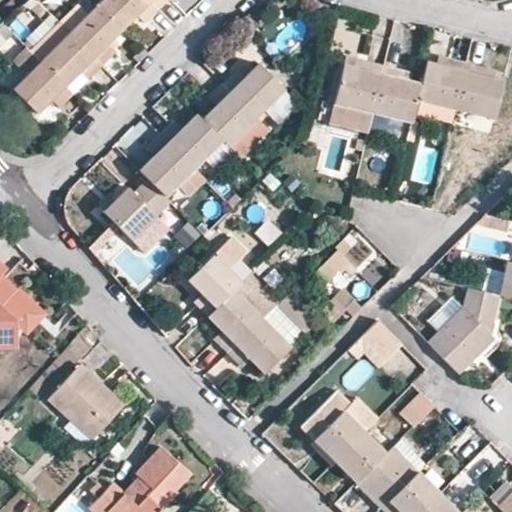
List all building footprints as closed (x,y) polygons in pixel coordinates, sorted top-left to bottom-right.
[(144,24),(158,9),(149,0),(100,0),(97,4),(123,30),(136,16),(144,24)] [(149,0),(158,9),(167,0),(149,0)] [(59,22),(69,32),(88,14),(77,3),(59,22)] [(69,32),(103,65),(115,54),(108,46),(123,30),(97,4),(88,14),(69,32)] [(87,81),(103,65),(69,32),(59,22),(30,50),(40,61),(66,87),(79,74),(87,81)] [(438,54),(435,63),(448,67),(451,58),(438,54)] [(365,69),(367,61),(344,55),(343,63),(365,69)] [(435,63),(427,61),(421,82),(417,99),(454,109),(466,61),(451,58),(448,67),(435,63)] [(60,108),(74,95),(66,87),(40,61),(11,89),(37,114),(51,100),(60,108)] [(372,113),(384,64),(367,61),(365,69),(343,63),(332,103),(372,113)] [(481,65),(466,61),(454,109),(494,118),(503,79),(492,77),(479,74),(481,65)] [(231,72),(220,82),(255,117),(284,89),(257,62),(243,77),(240,80),(231,72)] [(398,68),(384,64),(372,113),(411,123),(417,99),(421,82),(411,80),(396,77),(398,68)] [(493,68),(481,65),(479,74),(492,77),(493,68)] [(413,71),(398,68),(396,77),(411,80),(413,71)] [(234,69),(231,72),(240,80),(243,77),(234,69)] [(200,119),(222,142),(226,146),(255,117),(220,82),(211,92),(219,101),(214,105),(200,119)] [(219,101),(211,92),(206,97),(214,105),(219,101)] [(367,132),(372,113),(332,103),(327,122),(367,132)] [(494,118),(454,109),(451,124),(490,134),(494,118)] [(168,124),(160,133),(194,168),(222,142),(200,119),(195,114),(182,128),(177,132),(168,124)] [(266,128),(255,117),(226,146),(238,158),(266,128)] [(173,119),(168,124),(177,132),(182,128),(173,119)] [(152,156),(139,169),(146,176),(164,196),(176,185),(187,196),(205,179),(194,168),(160,133),(148,145),(156,152),(152,156)] [(144,149),(152,156),(156,152),(148,145),(144,149)] [(164,196),(146,176),(132,190),(128,187),(102,212),(131,242),(171,202),(164,196)] [(254,236),(271,247),(281,233),(265,221),(254,236)] [(184,251),(202,237),(190,223),(172,237),(184,251)] [(351,277),(357,271),(336,250),(313,274),(323,284),(341,267),(351,277)] [(197,305),(207,315),(242,281),(214,252),(187,279),(201,294),(205,297),(197,305)] [(511,263),(505,262),(497,295),(499,296),(511,298),(511,263)] [(4,270),(0,266),(0,307),(14,320),(24,330),(41,312),(0,274),(4,270)] [(242,281),(207,315),(221,330),(226,333),(217,342),(227,353),(263,316),(278,302),(249,274),(242,281)] [(441,355),(459,374),(493,339),(489,336),(499,296),(497,295),(467,288),(461,307),(427,341),(441,355)] [(192,301),(197,305),(205,297),(201,294),(192,301)] [(278,302),(263,316),(291,344),(306,330),(278,302)] [(0,307),(0,336),(15,336),(14,320),(0,307)] [(263,316),(227,353),(236,362),(244,353),(250,360),(263,372),(291,344),(263,316)] [(386,361),(401,345),(377,321),(361,337),(386,361)] [(212,338),(217,342),(226,333),(221,330),(212,338)] [(378,367),(386,361),(361,337),(343,354),(350,361),(360,351),(378,367)] [(106,357),(112,351),(101,339),(95,346),(106,357)] [(106,357),(95,346),(49,398),(93,438),(122,404),(89,375),(106,357)] [(244,353),(236,362),(242,368),(250,360),(244,353)] [(334,461),(364,431),(344,411),(351,404),(337,391),(300,427),(334,461)] [(434,406),(420,391),(398,413),(413,427),(434,406)] [(364,431),(378,417),(358,397),(351,404),(344,411),(364,431)] [(387,453),(364,431),(334,461),(356,483),(387,453)] [(89,508),(94,511),(107,511),(108,511),(160,511),(163,509),(158,505),(174,487),(189,472),(160,445),(135,472),(138,475),(124,492),(112,482),(89,508)] [(463,469),(475,483),(502,459),(490,445),(463,469)] [(393,446),(387,453),(356,483),(381,509),(389,501),(418,471),(393,446)] [(427,463),(418,471),(440,493),(448,484),(427,463)] [(420,511),(440,493),(418,471),(389,501),(399,511),(420,511)] [(179,492),(174,487),(158,505),(163,509),(179,492)] [(511,511),(511,491),(496,506),(502,511),(511,511)] [(458,511),(440,493),(420,511),(458,511)] [(399,511),(389,501),(381,509),(384,511),(399,511)]
